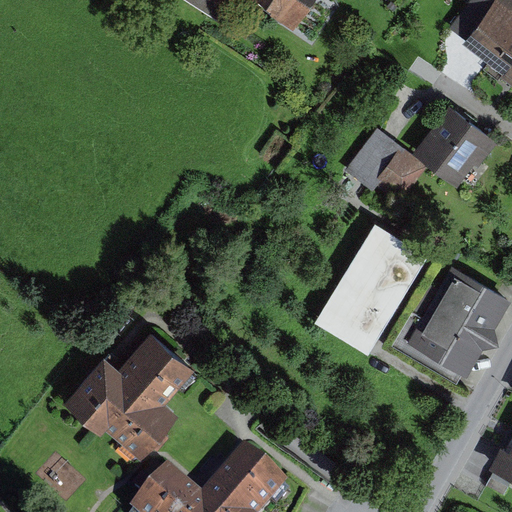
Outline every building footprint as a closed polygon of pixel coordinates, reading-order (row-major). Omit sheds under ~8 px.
[(190,0),(225,23),(234,10),(224,3),(219,0),(190,0)] [(253,0),(297,28),(315,0),(253,0)] [(511,0),(496,0),(467,41),(511,74),(511,0)] [(452,103),(416,152),(432,164),(460,185),(477,162),(481,165),(501,139),(452,103)] [(432,164),(416,152),(381,126),(349,168),(376,188),(380,183),(405,201),(432,164)] [(377,220),(317,319),(372,352),(432,253),(377,220)] [(511,297),(455,264),(410,340),(469,374),(486,346),(500,341),(497,327),(511,302),(511,297)] [(104,353),(65,400),(101,430),(105,425),(141,455),(153,441),(158,445),(170,431),(165,428),(178,412),(166,402),(196,367),(150,329),(119,366),(104,353)] [(511,448),(504,444),(493,465),(511,475),(511,448)] [(246,449),(203,497),(170,468),(131,511),(267,511),(289,488),(246,449)] [(133,487),(144,496),(167,468),(156,459),(133,487)]
